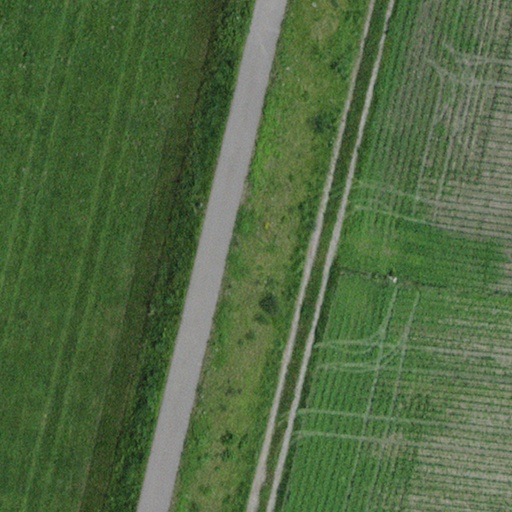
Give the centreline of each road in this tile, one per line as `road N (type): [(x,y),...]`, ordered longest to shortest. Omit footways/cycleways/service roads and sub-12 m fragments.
road 1 (track): [(282,0),(162,511)]
road 2 (track): [(275,511),(393,0)]
